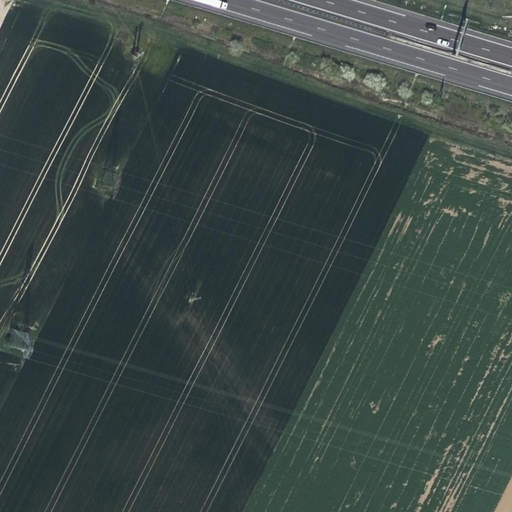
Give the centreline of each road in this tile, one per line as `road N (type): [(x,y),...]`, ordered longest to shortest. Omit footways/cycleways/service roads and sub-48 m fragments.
road 1 (motorway): [(224,0),(511,86)]
road 2 (motorway): [(511,57),(322,0)]
